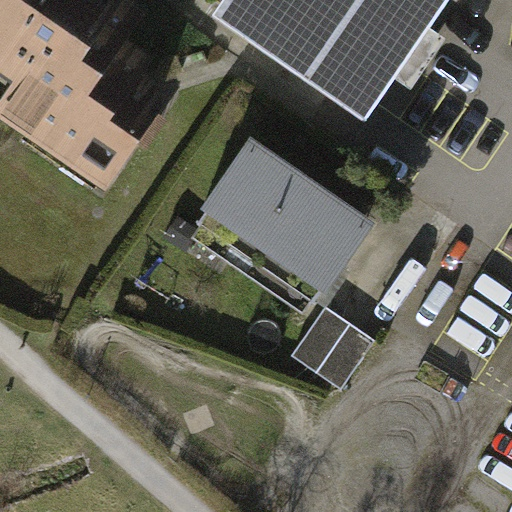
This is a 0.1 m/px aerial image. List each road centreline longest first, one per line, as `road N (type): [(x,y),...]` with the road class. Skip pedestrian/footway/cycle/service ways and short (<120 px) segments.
road 1 (unknown): [(511,131),(293,463)]
road 2 (track): [(0,338),(193,511)]
